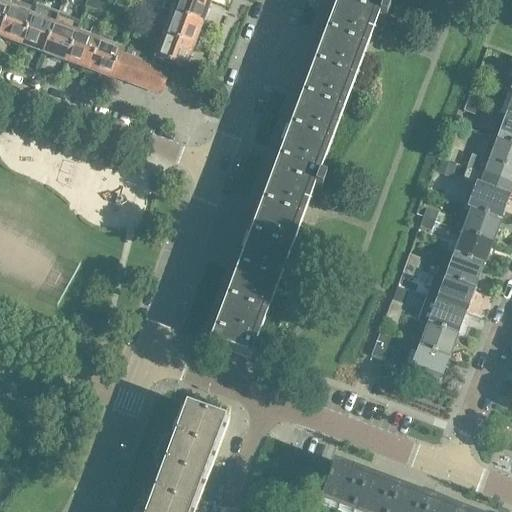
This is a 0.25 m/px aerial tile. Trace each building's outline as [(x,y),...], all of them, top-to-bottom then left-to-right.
[(0,0),(0,33),(9,9),(12,1),(9,0),(0,0)] [(109,16),(114,3),(107,0),(105,0),(100,13),(109,16)] [(143,4),(130,0),(127,0),(125,7),(140,12),(143,4)] [(201,26),(210,3),(202,0),(170,0),(178,3),(173,15),(201,26)] [(313,176),(373,17),(385,21),(389,10),(377,6),(379,0),(338,0),(325,35),(267,189),(213,334),(209,345),(245,359),(245,358),(257,363),(261,351),(249,347),(303,205),(309,188),(321,192),(325,181),(313,176)] [(121,5),(114,3),(109,16),(116,19),(121,5)] [(0,39),(21,47),(32,17),(9,9),(0,33),(0,39)] [(193,48),(201,26),(173,15),(165,38),(193,48)] [(43,55),(54,25),(32,17),(21,47),(43,55)] [(66,63),(77,33),(54,25),(43,55),(66,63)] [(151,32),(136,27),(133,35),(148,41),(151,32)] [(88,71),(102,34),(92,30),(89,37),(77,33),(66,63),(88,71)] [(112,80),(113,76),(122,55),(123,52),(110,47),(113,39),(102,34),(88,71),(112,80)] [(184,71),(193,48),(165,38),(157,60),(169,65),(184,71)] [(487,49),(483,58),(495,62),(498,53),(487,49)] [(167,72),(169,65),(157,60),(154,68),(122,55),(113,76),(114,77),(160,95),(161,95),(161,94),(169,74),(169,73),(167,72)] [(470,94),(467,102),(467,103),(478,107),(481,99),(470,94)] [(474,116),(478,107),(467,103),(463,112),(474,116)] [(511,120),(505,118),(507,119),(499,141),(497,140),(497,141),(511,146),(511,120)] [(511,146),(497,141),(492,139),(484,159),(472,155),(467,169),(498,181),(511,186),(511,146)] [(439,162),(435,175),(451,181),(455,168),(439,162)] [(494,193),(498,181),(467,169),(462,182),(475,187),(466,209),(470,210),(501,223),(501,222),(500,221),(505,208),(508,199),(509,200),(510,199),(494,193)] [(426,210),(423,219),(434,224),(438,214),(426,210)] [(501,223),(470,210),(469,211),(471,212),(463,234),(461,233),(461,234),(492,246),(493,245),(491,244),(496,231),(499,222),(501,223)] [(431,232),(434,224),(423,219),(420,228),(431,232)] [(492,246),(461,234),(461,235),(462,235),(454,257),(453,256),(452,257),(484,268),(482,267),(490,245),(492,246)] [(420,260),(409,256),(405,265),(417,270),(420,260)] [(484,269),(484,268),(452,257),(454,258),(446,280),(444,279),(444,280),(475,292),(475,291),(474,290),(479,277),(482,268),(484,269)] [(414,278),(417,270),(405,265),(402,274),(414,278)] [(475,292),(444,280),(443,280),(445,281),(437,303),(435,302),(435,303),(467,314),(465,313),(470,299),(473,291),(475,292)] [(392,302),(388,311),(400,315),(403,306),(392,302)] [(466,315),(467,314),(435,303),(437,304),(428,326),(427,325),(458,337),(457,336),(465,314),(466,315)] [(396,324),(400,315),(388,311),(385,320),(396,324)] [(458,337),(427,325),(419,323),(416,332),(425,336),(420,349),(418,348),(418,349),(449,360),(450,360),(448,359),(456,337),(458,338),(458,337)] [(393,339),(380,334),(371,358),(384,363),(393,339)] [(449,361),(449,360),(418,349),(411,346),(402,369),(410,372),(409,372),(440,384),(441,383),(439,382),(447,360),(449,361)] [(190,511),(224,423),(185,409),(146,511),(190,511)] [(442,511),(332,471),(319,507),(332,511),(442,511)]
